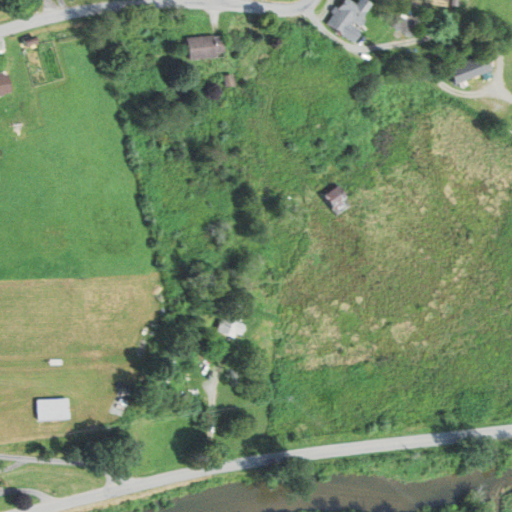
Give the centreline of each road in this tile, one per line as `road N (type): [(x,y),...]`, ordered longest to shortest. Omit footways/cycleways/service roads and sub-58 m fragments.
road 1 (tertiary): [(25,511),(254,460),(511,431)]
road 2 (residential): [(0,31),(116,5),(288,9),(311,0)]
